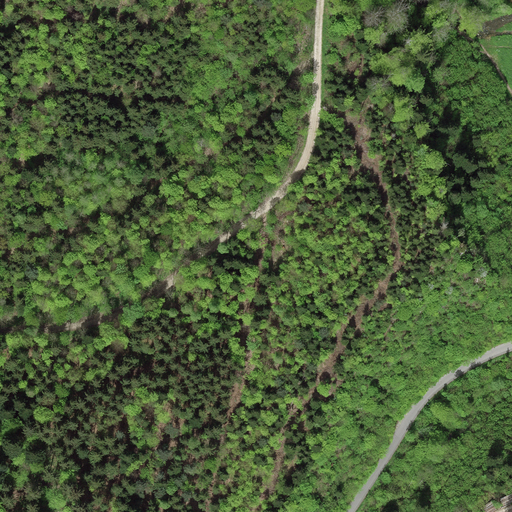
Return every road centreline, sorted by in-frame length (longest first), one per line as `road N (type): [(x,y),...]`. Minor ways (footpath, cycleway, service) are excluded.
road 1 (track): [(0,331),(74,324),(139,304),(274,200),(300,170),(313,135),(319,0)]
road 2 (unclassified): [(511,346),(430,391),(351,511)]
